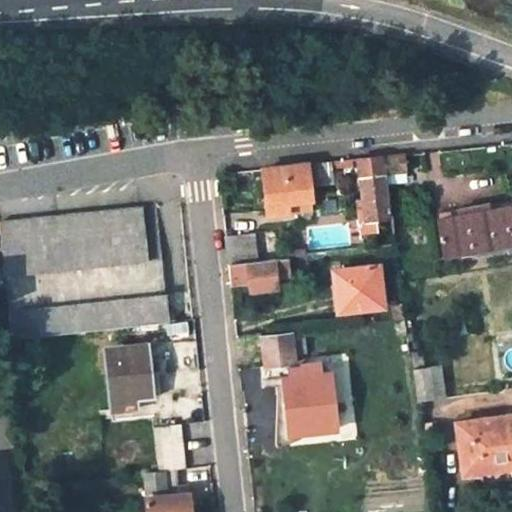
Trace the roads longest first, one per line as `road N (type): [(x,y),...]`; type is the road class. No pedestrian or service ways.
road 1 (residential): [(231,511),(195,152)]
road 2 (residential): [(195,152),(511,120)]
road 3 (motorway): [(0,11),(286,0)]
road 4 (motorway): [(312,0),(430,25),(511,55)]
road 5 (residential): [(0,185),(195,152)]
